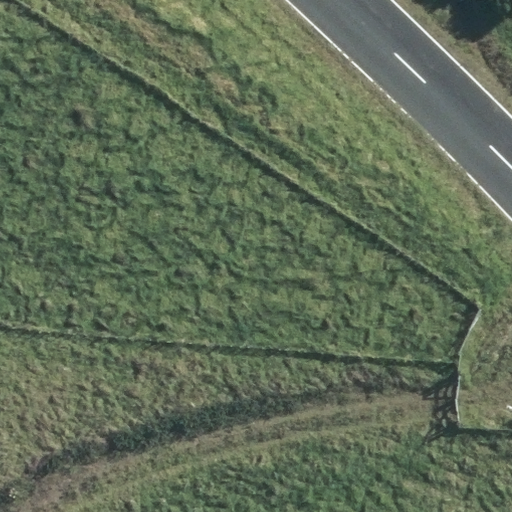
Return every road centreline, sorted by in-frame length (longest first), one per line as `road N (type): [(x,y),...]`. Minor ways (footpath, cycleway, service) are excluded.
road 1 (track): [(511,392),(189,434),(34,511)]
road 2 (tertiary): [(333,0),(511,172)]
